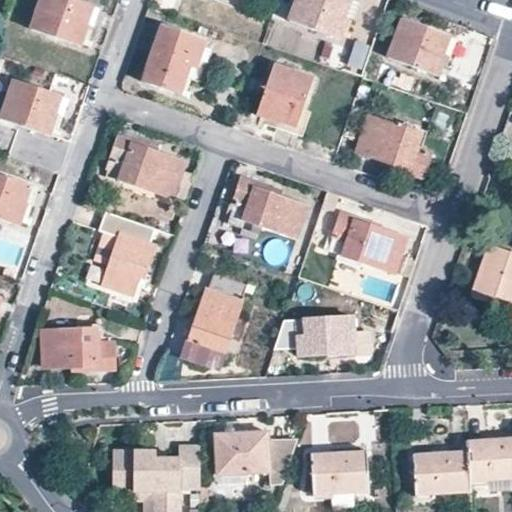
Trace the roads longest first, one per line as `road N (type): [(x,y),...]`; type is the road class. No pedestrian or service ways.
road 1 (residential): [(0,409),(103,98)]
road 2 (residential): [(225,140),(135,399)]
road 3 (residential): [(403,388),(135,399)]
road 4 (residential): [(225,140),(450,219)]
road 5 (residential): [(511,43),(450,219)]
road 6 (residential): [(450,219),(403,388)]
road 7 (residential): [(135,399),(50,407),(0,432)]
road 8 (residential): [(103,98),(225,140)]
